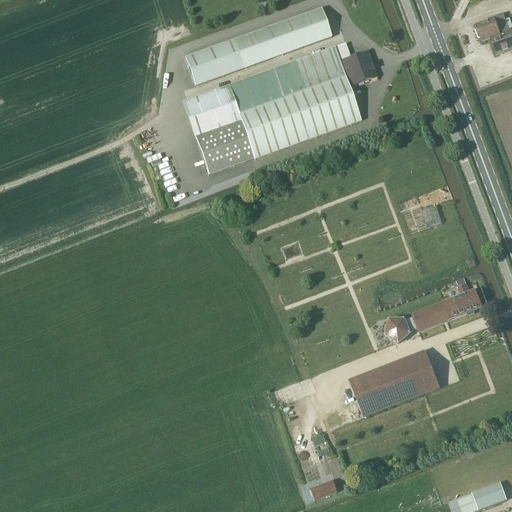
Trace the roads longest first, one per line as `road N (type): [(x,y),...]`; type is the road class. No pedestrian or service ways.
road 1 (unclassified): [(406,0),(511,284)]
road 2 (primary): [(511,239),(422,0)]
road 3 (track): [(161,118),(121,143),(0,190)]
